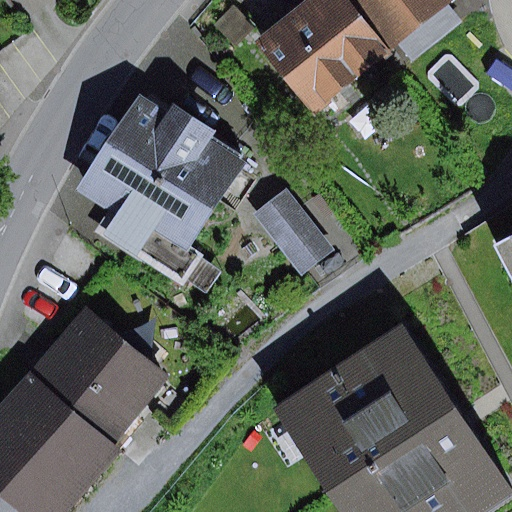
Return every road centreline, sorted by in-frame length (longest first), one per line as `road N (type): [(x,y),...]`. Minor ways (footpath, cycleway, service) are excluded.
road 1 (track): [(509,183),(282,343),(115,511)]
road 2 (residential): [(0,240),(66,118),(151,0)]
